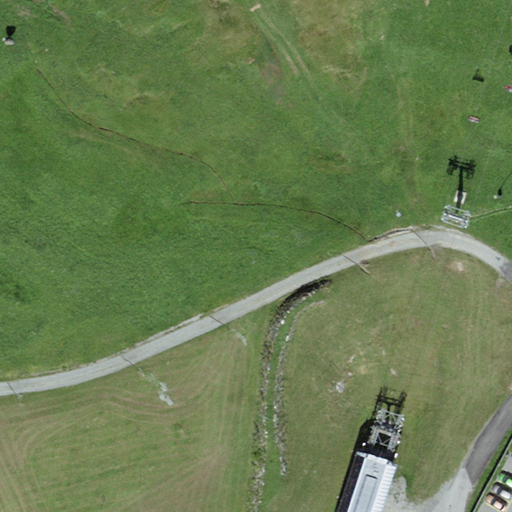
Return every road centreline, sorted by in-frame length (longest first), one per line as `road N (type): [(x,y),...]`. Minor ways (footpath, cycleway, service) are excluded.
road 1 (track): [(0,387),(124,354),(299,274),(412,236),(459,241),(511,279)]
road 2 (track): [(511,402),(444,511)]
